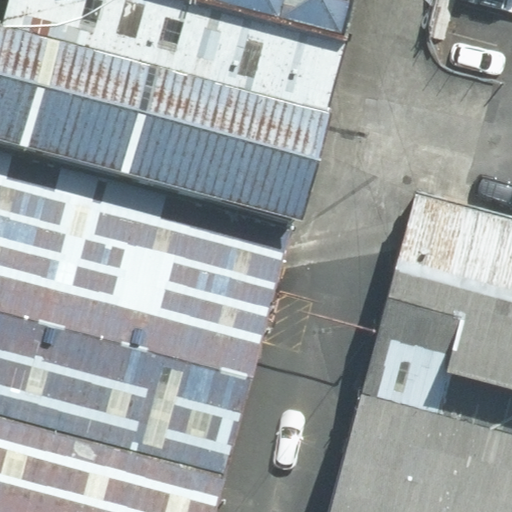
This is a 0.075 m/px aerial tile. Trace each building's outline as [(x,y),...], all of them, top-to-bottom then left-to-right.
[(339,59),(122,0),(1,0),(0,7),(0,153),(291,233),(339,59)] [(133,0),(330,54),(345,0),(133,0)] [(451,369),(511,385),(511,222),(412,195),(385,292),(467,314),(451,369)] [(0,427),(219,487),(271,297),(0,223),(0,427)] [(511,511),(511,435),(359,394),(326,511),(511,511)] [(0,427),(0,511),(211,511),(219,487),(0,427)]
